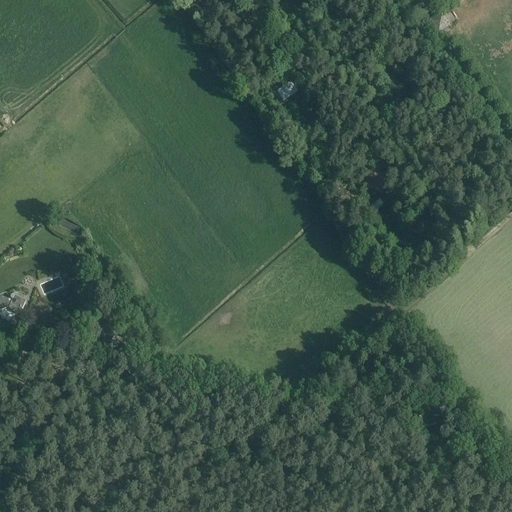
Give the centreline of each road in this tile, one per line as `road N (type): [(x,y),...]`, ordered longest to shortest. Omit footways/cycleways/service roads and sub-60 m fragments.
road 1 (unclassified): [(439,53),(511,155)]
road 2 (track): [(343,511),(297,457),(288,405)]
